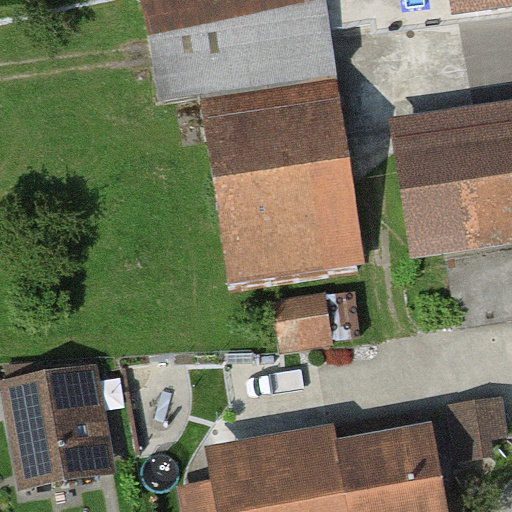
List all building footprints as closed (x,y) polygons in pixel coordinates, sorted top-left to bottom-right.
[(340,0),(166,0),(184,86),(351,52),(340,0)] [(435,143),(405,148),(422,252),(443,249),(460,328),(511,321),(511,109),(434,121),(435,143)] [(365,277),(338,118),(200,142),(228,301),(365,277)] [(325,303),(271,312),(279,365),(334,356),(325,303)] [(92,381),(4,398),(24,504),(113,487),(92,381)] [(491,410),(450,415),(458,471),(499,465),(491,410)] [(167,442),(143,445),(145,462),(169,459),(167,442)] [(439,511),(430,452),(207,490),(210,511),(439,511)]
